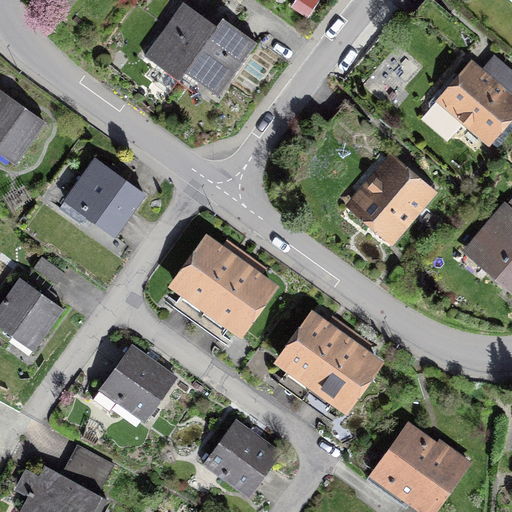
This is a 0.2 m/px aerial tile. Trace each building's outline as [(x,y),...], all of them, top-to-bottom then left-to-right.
[(309,15),(318,2),(314,0),(297,0),(294,5),(309,15)] [(434,0),(426,0),(410,20),(433,39),(453,16),(434,0)] [(150,50),(184,74),(190,65),(217,28),(184,4),(150,50)] [(256,43),(223,20),(217,28),(190,65),(223,89),(256,43)] [(466,120),(487,139),(511,109),(511,73),(502,65),(489,80),(473,67),(448,96),(440,89),(429,102),(430,110),(455,132),(466,120)] [(0,90),(0,151),(16,163),(45,122),(0,90)] [(347,104),(327,126),(350,146),(370,123),(347,104)] [(87,216),(114,235),(144,194),(95,159),(60,209),(81,224),(87,216)] [(356,206),(390,236),(427,192),(393,163),(356,206)] [(489,271),(511,290),(511,199),(506,206),(506,205),(471,246),(494,266),(489,271)] [(208,308),(240,263),(207,240),(175,285),(208,308)] [(42,256),(33,267),(56,284),(64,273),(42,256)] [(208,308),(240,331),(272,286),(240,263),(208,308)] [(0,305),(0,327),(32,351),(63,309),(20,278),(0,305)] [(313,384),(345,340),(312,316),(280,360),(313,384)] [(313,384),(346,407),(377,363),(345,340),(313,384)] [(118,399),(147,419),(176,380),(130,347),(92,399),(110,411),(118,399)] [(221,474),(251,495),(279,454),(234,423),(210,457),(225,467),(221,474)] [(378,473),(429,510),(461,467),(410,430),(378,473)] [(99,511),(107,499),(98,494),(114,465),(86,449),(70,479),(45,466),(39,477),(26,469),(15,490),(28,497),(20,511),(99,511)]
